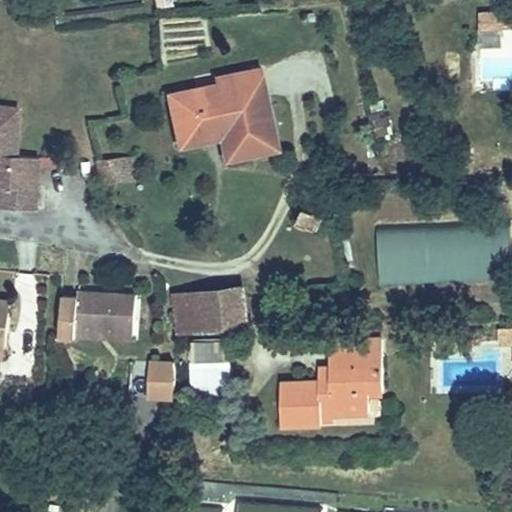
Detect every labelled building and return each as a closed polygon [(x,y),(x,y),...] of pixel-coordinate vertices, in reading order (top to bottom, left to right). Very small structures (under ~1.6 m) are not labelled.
[(511,10),(476,9),(476,28),(511,29),(511,10)] [(501,30),(478,31),(478,46),(502,46),(501,30)] [(170,94),(178,133),(227,122),(235,156),(276,147),(259,69),(218,77),(220,84),(170,94)] [(0,108),(0,153),(15,155),(15,132),(15,110),(0,108)] [(227,122),(178,133),(180,145),(220,136),(225,158),(235,156),(227,122)] [(132,151),(120,154),(125,181),(138,179),(132,151)] [(0,204),(6,205),(35,207),(38,157),(15,155),(0,153),(0,204)] [(96,160),(105,195),(115,194),(112,181),(125,181),(120,154),(96,160)] [(306,205),(299,220),(316,228),(323,212),(306,205)] [(510,224),(377,226),(377,281),(511,280),(510,224)] [(242,288),(178,296),(182,329),(247,321),(242,288)] [(62,334),(76,336),(77,328),(136,333),(137,296),(79,292),(78,296),(64,295),(62,334)] [(0,346),(7,348),(12,300),(0,298),(0,346)] [(511,327),(500,327),(501,342),(511,341),(511,327)] [(77,328),(76,336),(135,340),(136,333),(77,328)] [(332,382),(321,382),(282,383),(282,422),(322,422),(323,411),(370,411),(370,390),(384,390),(383,340),(332,341),(332,366),(332,382)] [(195,341),(193,359),(228,363),(229,344),(195,341)] [(134,360),(132,393),(177,396),(178,374),(175,362),(134,360)] [(322,366),(321,382),(332,382),(332,366),(322,366)]
